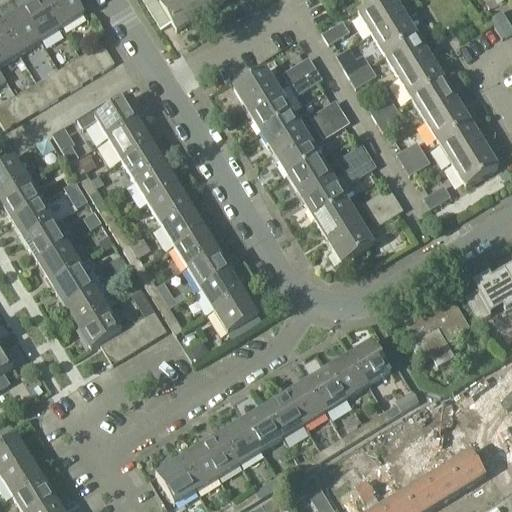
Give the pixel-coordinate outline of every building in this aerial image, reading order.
[(72,0),(46,0),(43,2),(62,32),(84,18),(81,14),(73,1),(72,0)] [(185,0),(169,0),(158,7),(176,35),(199,21),(185,0)] [(215,0),(185,0),(199,21),(221,8),(215,0)] [(390,0),(382,0),(356,16),(370,39),(403,19),(390,0)] [(43,2),(22,15),(40,45),(62,32),(43,2)] [(415,11),(408,16),(411,20),(418,16),(415,11)] [(488,22),(500,42),(511,34),(511,32),(500,14),(488,22)] [(22,15),(1,29),(19,58),(40,45),(22,15)] [(403,19),(370,39),(383,61),(416,41),(403,19)] [(323,38),(322,38),(328,49),(332,47),(348,37),(342,26),(323,38)] [(1,29),(0,28),(0,69),(19,58),(1,29)] [(416,41),(383,61),(397,83),(430,63),(416,41)] [(102,47),(90,55),(102,75),(114,68),(102,47)] [(90,55),(79,61),(92,82),(102,75),(90,55)] [(356,65),(343,72),(349,82),(369,70),(363,60),(356,64),(356,65)] [(79,61),(69,68),(81,88),(92,82),(79,61)] [(304,65),(283,78),(289,89),(315,73),(308,62),(304,65)] [(430,63),(397,83),(410,105),(443,85),(430,63)] [(69,68),(58,74),(71,94),(71,95),(81,88),(69,68)] [(369,70),(349,82),(355,93),(359,90),(375,80),(369,70)] [(265,73),(232,93),(246,115),(279,96),(265,73)] [(315,73),(289,89),(296,100),(317,87),(321,84),(315,73)] [(58,74),(47,81),(60,101),(71,95),(71,94),(58,74)] [(47,81),(36,87),(49,108),(60,101),(47,81)] [(443,85),(410,105),(424,127),(456,107),(443,85)] [(36,87),(26,94),(38,114),(38,115),(49,108),(36,87)] [(26,94),(15,101),(27,121),(38,115),(38,114),(26,94)] [(279,96),(246,115),(260,137),(292,117),(279,96)] [(15,101),(0,109),(0,126),(5,134),(5,135),(27,121),(15,101)] [(110,104),(76,125),(82,135),(97,126),(108,144),(138,126),(125,104),(115,111),(110,104)] [(374,114),(370,116),(376,126),(396,114),(390,104),(374,114)] [(330,109),(309,121),(316,132),(342,117),(335,106),(330,109)] [(456,107),(424,127),(437,148),(470,128),(456,107)] [(396,114),(376,126),(382,136),(386,134),(402,124),(396,114)] [(292,117),(260,137),(273,159),(306,139),(292,117)] [(342,117),(316,132),(323,143),(344,130),(348,128),(342,117)] [(138,126),(108,144),(121,166),(151,147),(138,126)] [(470,128),(437,148),(451,171),(484,151),(470,128)] [(306,139),(273,159),(287,181),(319,161),(306,139)] [(62,156),(70,151),(63,140),(56,145),(62,156)] [(151,147),(121,166),(134,187),(165,168),(151,147)] [(400,157),(396,159),(403,170),(422,157),(416,147),(400,157)] [(357,152),(336,165),(343,176),(369,161),(362,150),(357,152)] [(70,151),(62,156),(69,167),(77,162),(70,151)] [(484,151),(451,171),(464,193),(497,173),(484,151)] [(89,157),(79,163),(86,176),(96,171),(89,157)] [(422,157),(403,170),(409,180),(413,177),(429,168),(422,157)] [(319,161),(287,181),(300,203),(333,183),(319,161)] [(369,161),(343,176),(350,187),(371,174),(375,171),(369,161)] [(14,162),(0,170),(0,201),(28,184),(14,162)] [(82,171),(77,162),(69,167),(75,176),(82,171)] [(165,168),(134,187),(147,208),(178,190),(165,168)] [(89,183),(82,171),(75,176),(82,187),(89,183)] [(89,183),(82,187),(88,198),(96,194),(89,183)] [(333,183),(300,203),(313,224),(346,204),(333,183)] [(28,184),(0,201),(0,206),(11,224),(41,206),(28,184)] [(178,190),(147,208),(161,230),(191,211),(178,190)] [(427,201),(423,203),(429,213),(449,201),(443,191),(427,201)] [(384,196),(363,209),(370,220),(395,204),(389,193),(384,196)] [(103,205),(96,194),(88,198),(95,210),(103,205)] [(346,204),(313,224),(327,246),(360,227),(346,204)] [(395,204),(370,220),(376,231),(398,218),(402,215),(395,204)] [(103,205),(95,210),(102,220),(110,216),(103,205)] [(41,206),(11,224),(24,246),(54,227),(41,206)] [(191,211),(161,230),(174,251),(204,233),(191,211)] [(110,216),(102,220),(109,231),(116,227),(110,216)] [(54,227),(24,246),(37,267),(68,249),(54,227)] [(116,227),(109,231),(115,242),(123,238),(116,227)] [(360,227),(327,246),(341,268),(373,248),(360,227)] [(204,233),(174,251),(187,273),(217,254),(204,233)] [(123,238),(115,242),(122,253),(130,248),(123,238)] [(130,248),(122,253),(128,263),(136,259),(130,248)] [(68,249),(37,267),(50,289),(81,270),(68,249)] [(217,254),(187,273),(200,294),(230,275),(217,254)] [(143,269),(136,259),(128,263),(135,274),(143,269)] [(511,268),(511,269),(503,275),(511,291),(511,263),(510,265),(511,268)] [(81,270),(50,289),(64,310),(94,291),(96,290),(99,288),(91,275),(95,273),(89,265),(81,270)] [(143,269),(135,274),(141,285),(149,280),(143,269)] [(511,291),(503,275),(501,270),(471,288),(474,294),(462,302),(477,326),(502,311),(504,316),(511,311),(511,291)] [(230,275),(200,294),(213,315),(244,297),(230,275)] [(149,280),(141,285),(148,296),(156,291),(149,280)] [(94,291),(64,310),(77,331),(107,313),(117,307),(105,287),(95,293),(94,291)] [(164,287),(156,292),(159,296),(162,302),(168,298),(170,297),(164,287)] [(156,292),(156,291),(148,296),(155,307),(162,302),(159,296),(156,292)] [(244,297),(213,315),(227,338),(257,319),(244,297)] [(410,351),(418,365),(429,359),(435,370),(450,361),(441,346),(466,332),(448,301),(404,327),(416,347),(410,351)] [(161,317),(169,313),(162,302),(155,307),(161,317)] [(107,313),(77,331),(91,354),(100,349),(111,342),(121,336),(107,313)] [(175,323),(169,313),(161,317),(168,328),(175,323)] [(154,316),(143,322),(156,343),(166,336),(154,316)] [(143,322),(132,329),(145,349),(156,343),(143,322)] [(175,323),(168,328),(175,340),(183,335),(175,323)] [(132,329),(121,336),(134,356),(145,349),(132,329)] [(121,336),(111,342),(123,362),(134,356),(121,336)] [(111,342),(100,349),(101,351),(110,365),(112,369),(123,362),(111,342)] [(372,346),(349,360),(367,390),(390,376),(372,346)] [(0,350),(0,393),(8,389),(2,378),(13,372),(0,350)] [(349,360),(327,373),(346,404),(367,390),(349,360)] [(327,373),(306,386),(325,417),(346,404),(327,373)] [(496,387),(504,382),(499,374),(491,379),(496,387)] [(491,379),(482,384),(488,392),(496,387),(491,379)] [(482,384),(474,389),(479,398),(488,392),(482,384)] [(306,386),(284,399),(303,430),(325,417),(306,386)] [(396,408),(384,416),(389,424),(401,417),(417,407),(411,397),(395,406),(396,408)] [(284,399),(263,413),(282,443),(303,430),(284,399)] [(511,405),(499,414),(503,419),(486,429),(509,466),(511,464),(511,405)] [(450,409),(441,414),(446,422),(455,417),(450,409)] [(263,413),(242,426),(260,456),(282,443),(263,413)] [(433,419),(438,427),(446,422),(441,414),(433,419)] [(376,421),(357,433),(362,441),(381,429),(376,421)] [(411,425),(403,430),(408,439),(417,434),(411,425)] [(242,426),(220,439),(239,469),(260,456),(242,426)] [(403,430),(395,435),(400,444),(408,439),(403,430)] [(349,437),(342,442),(346,450),(347,450),(362,441),(357,433),(349,437)] [(0,480),(30,462),(16,440),(13,442),(9,435),(0,440),(0,480)] [(433,511),(439,509),(439,508),(486,478),(461,437),(346,507),(349,511),(433,511)] [(220,439),(199,452),(218,483),(239,469),(220,439)] [(381,456),(389,451),(384,442),(375,447),(381,456)] [(333,447),(320,456),(325,464),(338,455),(333,447)] [(372,461),(381,456),(375,447),(367,452),(372,461)] [(199,452),(177,465),(196,496),(218,483),(199,452)] [(367,452),(358,458),(364,466),(372,461),(367,452)] [(311,461),(298,469),(302,476),(303,477),(316,469),(311,461)] [(30,462),(0,480),(0,482),(13,503),(43,484),(30,462)] [(177,465),(155,479),(174,509),(196,496),(177,465)] [(297,470),(277,482),(282,490),(303,477),(302,476),(298,469),(297,470)] [(336,483),(344,478),(339,469),(331,474),(336,483)] [(328,488),(336,483),(331,474),(323,479),(328,488)] [(331,511),(311,478),(281,497),(283,501),(302,489),(307,497),(315,511),(331,511)] [(43,484),(13,503),(18,511),(45,511),(56,505),(43,484)] [(268,487),(255,496),(259,503),(260,504),(273,496),(268,487)] [(246,501),(233,509),(234,511),(246,511),(251,509),(246,501)] [(275,501),(258,511),(276,511),(280,509),(275,501)]
